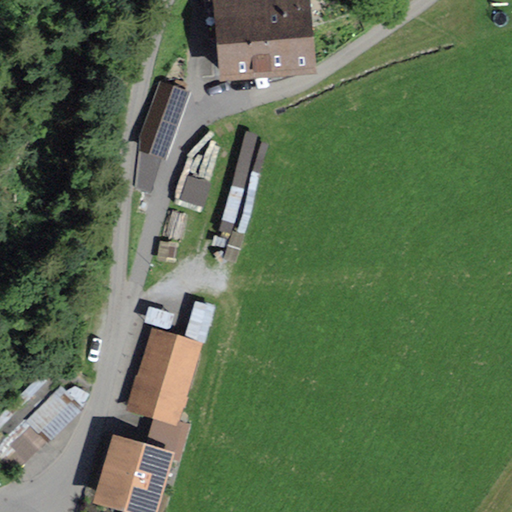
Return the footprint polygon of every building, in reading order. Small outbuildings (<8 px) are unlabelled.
[(316,73),(308,0),(215,0),(224,82),(316,73)] [(193,93),(161,81),(140,138),(141,150),(169,160),(193,93)] [(183,200),(204,206),(210,183),(189,178),(183,200)] [(182,422),(216,306),(196,301),(185,337),(151,327),(127,410),(155,418),(147,444),(177,453),(175,458),(181,460),(192,424),(182,422)] [(75,386),(68,390),(62,384),(26,420),(31,426),(0,456),(0,457),(15,473),(50,437),(54,440),(86,408),(84,406),(90,394),(75,386)] [(159,511),(175,458),(177,453),(147,444),(115,435),(96,503),(128,511),(159,511)]
